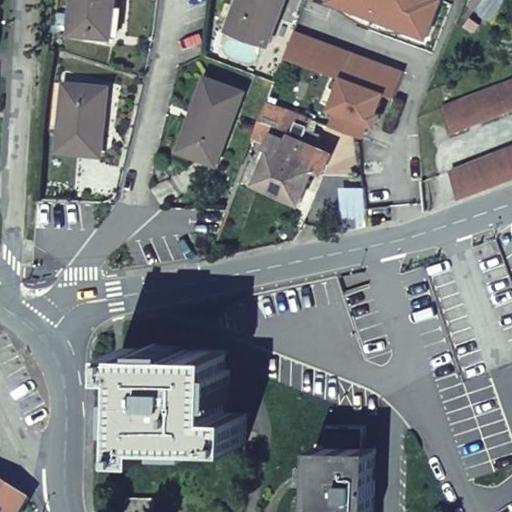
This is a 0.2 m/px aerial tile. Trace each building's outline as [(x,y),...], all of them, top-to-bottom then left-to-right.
[(117,0),(75,0),(71,34),(113,38),(117,0)] [(286,0),(244,0),(233,30),(269,44),(286,0)] [(337,0),(363,10),(365,4),(395,16),(393,22),(427,35),(440,0),(337,0)] [(365,4),(363,10),(393,22),(395,16),(365,4)] [(403,71),(295,30),(286,54),(344,76),(384,91),(383,92),(393,96),(403,71)] [(337,110),(331,126),(360,137),(361,137),(367,121),(376,124),(380,113),(376,111),(383,92),(384,91),(344,76),(332,108),(337,110)] [(247,92),(207,77),(193,113),(199,115),(184,152),(218,165),(247,92)] [(511,81),(444,107),(453,132),(511,110),(511,81)] [(109,87),(66,83),(60,151),(100,154),(104,113),(107,114),(109,87)] [(257,183),(301,202),(314,170),(322,173),(332,152),(281,129),(257,183)] [(511,178),(511,147),(450,171),(461,198),(511,178)] [(341,221),(367,222),(364,187),(342,187),(341,221)] [(157,443),(246,445),(247,412),(227,412),(229,350),(121,348),(121,373),(134,373),(132,455),(157,456),(157,443)] [(364,429),(327,428),(326,448),(363,449),(364,429)] [(374,511),(376,449),(363,449),(326,448),(317,447),(314,511),(374,511)] [(22,489),(2,476),(0,478),(0,511),(34,511),(42,502),(22,489)] [(153,511),(154,498),(128,497),(127,511),(153,511)]
